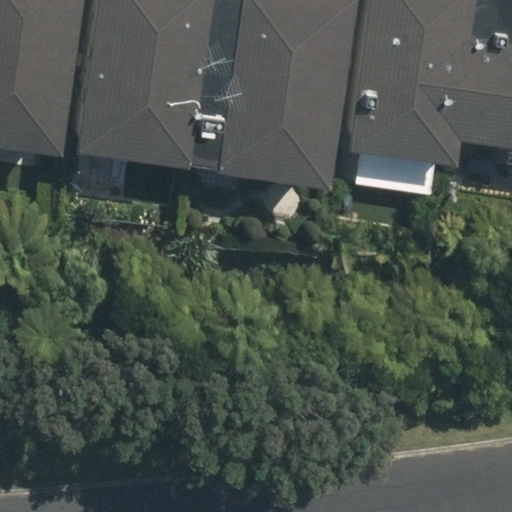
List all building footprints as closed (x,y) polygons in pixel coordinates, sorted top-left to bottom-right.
[(0,0),(0,130),(48,137),(67,0),(0,0)] [(87,0),(68,135),(177,151),(199,0),(87,0)] [(316,173),(341,0),(229,0),(206,158),(316,173)] [(358,0),(340,131),(446,146),(449,122),(465,15),(467,0),(358,0)] [(511,0),(467,0),(465,15),(511,21),(511,0)] [(511,21),(465,15),(449,122),(511,131),(511,21)]
